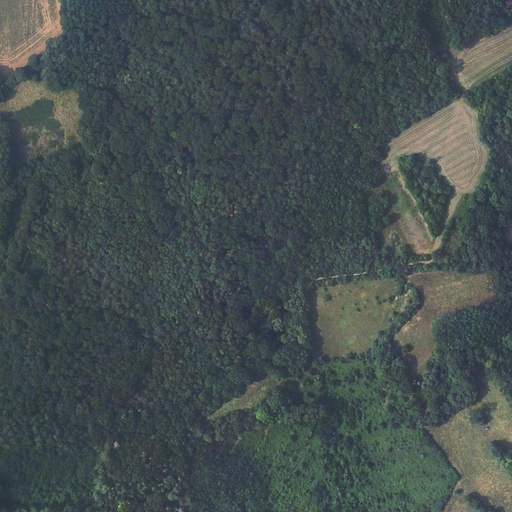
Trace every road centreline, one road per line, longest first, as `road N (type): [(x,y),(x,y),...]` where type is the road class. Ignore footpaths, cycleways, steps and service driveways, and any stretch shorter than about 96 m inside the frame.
road 1 (track): [(511,258),(310,280),(304,348),(243,372),(189,421),(198,511)]
road 2 (track): [(0,311),(38,210),(84,159),(108,114),(123,71),(131,0)]
road 3 (track): [(95,138),(79,0)]
